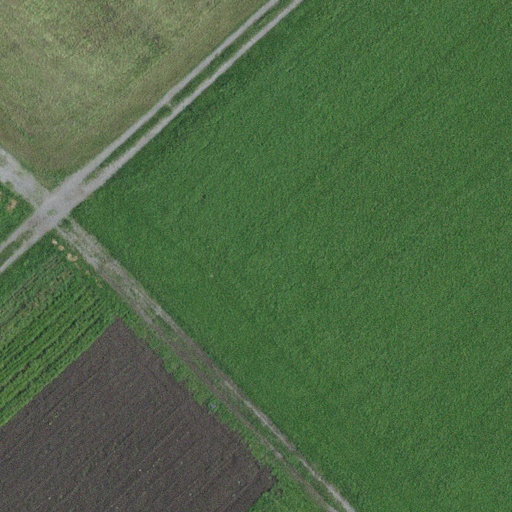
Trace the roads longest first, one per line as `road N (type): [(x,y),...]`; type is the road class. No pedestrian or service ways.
road 1 (track): [(0,148),(355,511)]
road 2 (track): [(0,247),(277,0)]
